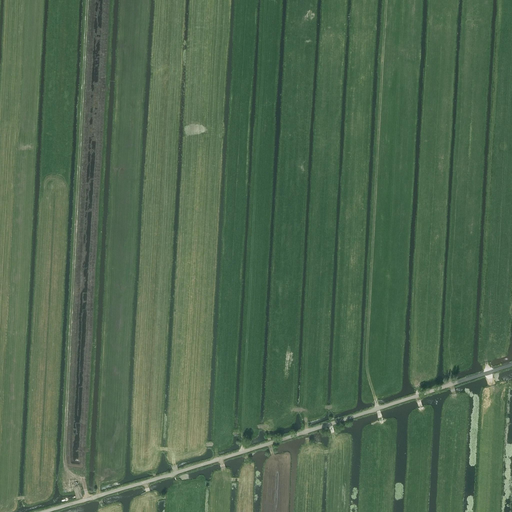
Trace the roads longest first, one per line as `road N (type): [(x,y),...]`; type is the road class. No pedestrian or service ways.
road 1 (track): [(83,498),(63,457),(86,0)]
road 2 (unclassified): [(40,511),(511,364)]
road 3 (track): [(381,420),(365,365),(384,0)]
